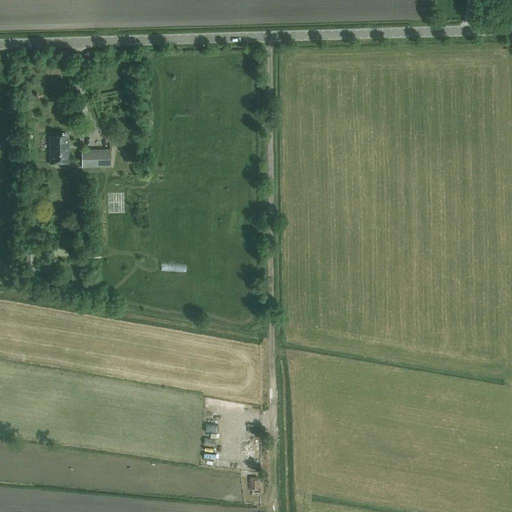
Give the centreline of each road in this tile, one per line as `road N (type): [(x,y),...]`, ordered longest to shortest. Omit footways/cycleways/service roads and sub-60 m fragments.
road 1 (tertiary): [(0,44),(511,29)]
road 2 (track): [(270,36),(277,511)]
